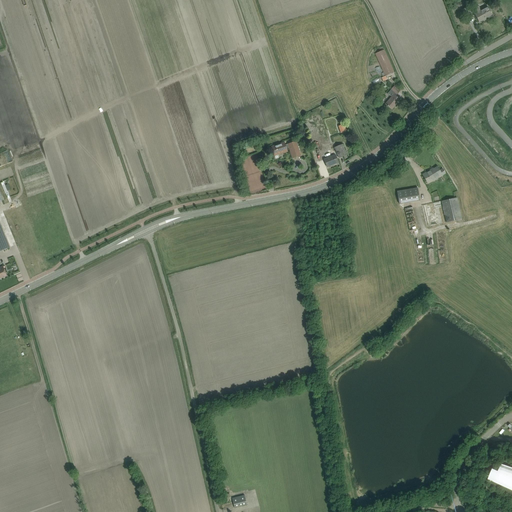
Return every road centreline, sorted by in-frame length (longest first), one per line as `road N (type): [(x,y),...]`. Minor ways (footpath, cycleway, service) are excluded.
road 1 (secondary): [(183,216),(353,173),(453,80),(511,50)]
road 2 (unclassified): [(217,511),(176,325),(146,232)]
road 3 (secondary): [(0,301),(117,245)]
road 4 (track): [(365,0),(404,82),(425,105)]
